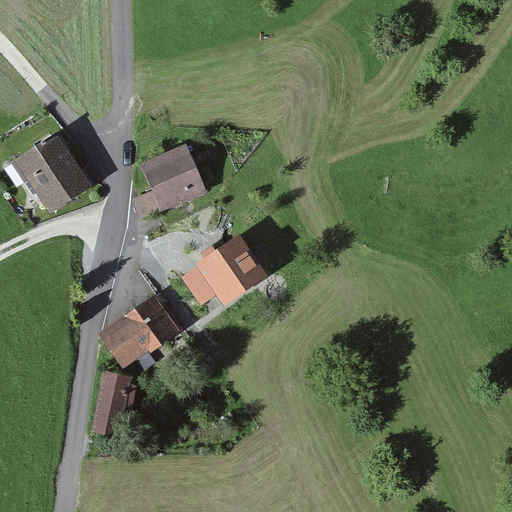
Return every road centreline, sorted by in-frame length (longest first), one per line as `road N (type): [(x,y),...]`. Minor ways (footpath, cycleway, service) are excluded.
road 1 (residential): [(122,139),(63,511)]
road 2 (unclassified): [(122,139),(86,137),(0,41)]
road 3 (residential): [(120,0),(122,139)]
